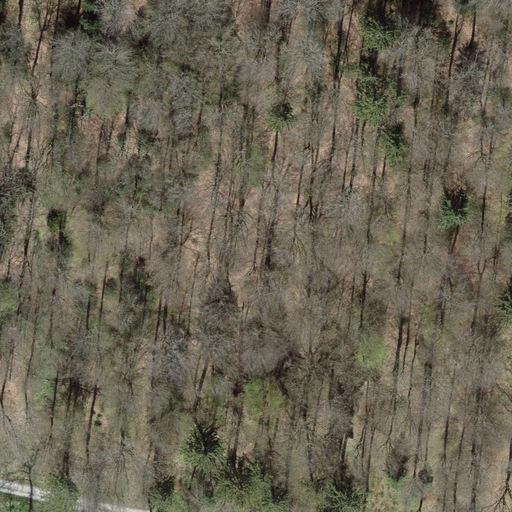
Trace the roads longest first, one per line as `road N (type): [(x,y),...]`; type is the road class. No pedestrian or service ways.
road 1 (track): [(11,488),(32,440),(42,275),(34,0)]
road 2 (track): [(0,486),(120,511)]
